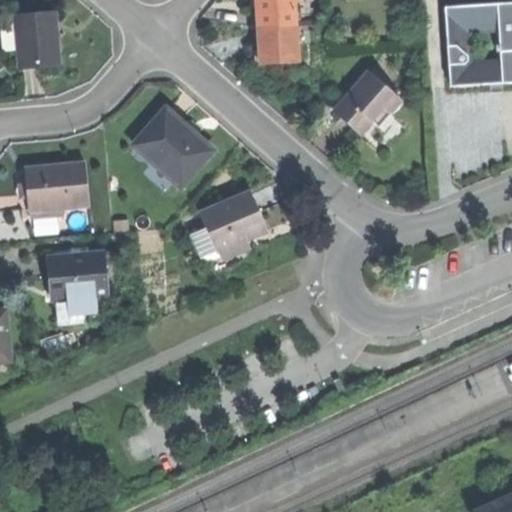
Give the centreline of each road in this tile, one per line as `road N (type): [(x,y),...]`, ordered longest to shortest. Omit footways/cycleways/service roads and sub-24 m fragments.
road 1 (residential): [(157,36),(364,219),(417,230),(511,193)]
road 2 (unknown): [(479,207),(324,21)]
road 3 (residential): [(157,36),(98,101),(72,116),(0,125)]
